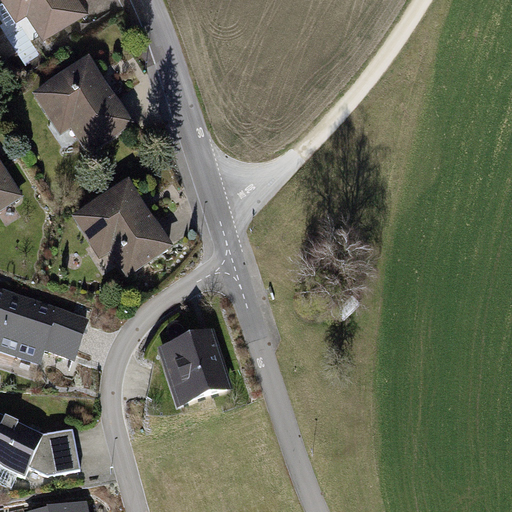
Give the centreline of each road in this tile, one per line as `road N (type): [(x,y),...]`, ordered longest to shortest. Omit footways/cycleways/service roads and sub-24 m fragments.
road 1 (residential): [(140,511),(112,400),(119,359),(139,327),(233,260)]
road 2 (track): [(220,215),(325,134),(418,0)]
road 3 (residential): [(146,0),(233,260)]
road 4 (residential): [(233,260),(320,511)]
